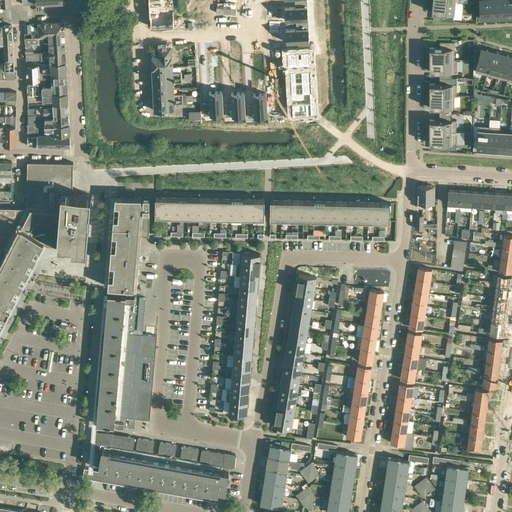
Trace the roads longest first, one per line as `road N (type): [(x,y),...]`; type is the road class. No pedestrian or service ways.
road 1 (residential): [(242,511),(289,259),(404,258)]
road 2 (residential): [(404,258),(361,511)]
road 3 (residential): [(415,0),(410,171)]
road 4 (residential): [(141,35),(257,35),(258,0)]
road 5 (residential): [(79,151),(72,10)]
road 6 (residential): [(191,511),(71,491)]
